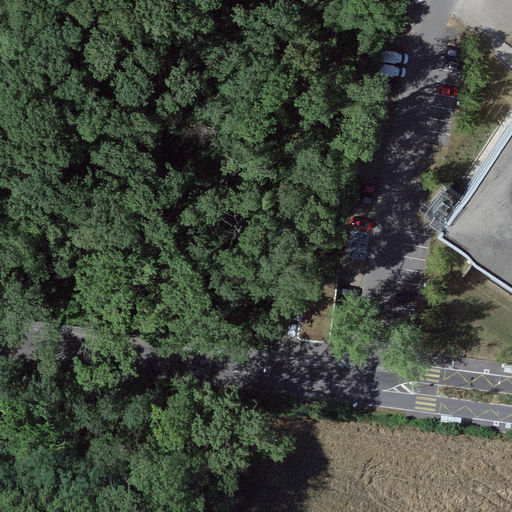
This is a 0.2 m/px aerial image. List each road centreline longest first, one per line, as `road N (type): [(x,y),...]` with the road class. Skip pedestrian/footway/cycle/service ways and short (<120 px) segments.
road 1 (residential): [(440,0),(423,53),(361,388)]
road 2 (secondary): [(361,388),(0,342)]
road 3 (secondary): [(361,388),(398,402),(511,416)]
road 4 (secondary): [(511,385),(416,374),(361,388)]
